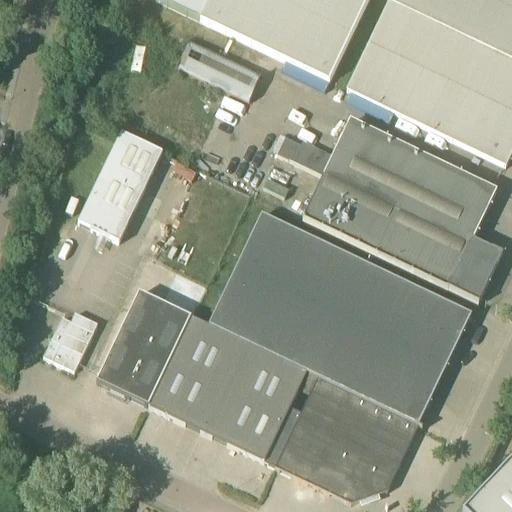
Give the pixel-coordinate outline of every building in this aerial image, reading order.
[(511,0),(148,0),(199,24),(329,87),(370,0),(386,0),(392,2),(347,95),(505,172),(511,157),(511,0)] [(176,72),(248,106),(262,78),(190,43),(176,72)] [(302,225),(447,295),(448,294),(478,309),(478,308),(496,269),(501,259),(491,254),(472,245),(496,196),(350,125),(333,160),(303,145),(301,150),(285,143),(277,160),(323,182),(302,225)] [(77,227),(118,247),(161,157),(121,137),(77,227)] [(318,382),(418,430),(471,320),(261,219),(208,330),(249,349),(318,382)] [(148,412),(191,323),(138,298),(96,387),(148,412)] [(43,363),(44,363),(74,377),(97,329),(75,319),(71,327),(62,323),(43,363)] [(208,330),(208,331),(191,323),(148,412),(206,440),(249,349),(208,330)] [(301,417),(318,382),(249,349),(206,440),(264,467),(273,472),(275,473),(283,455),(301,417)] [(418,430),(318,382),(301,417),(283,455),(275,473),(276,473),(318,493),(329,499),(330,498),(337,496),(343,498),(346,506),(351,509),(351,508),(359,506),(360,506),(362,501),(373,497),(378,499),(386,496),(387,496),(389,491),(386,483),(389,477),(396,474),(397,475),(400,469),(399,469),(396,462),(400,455),(407,453),(410,448),(409,447),(407,440),(410,434),(413,429),(418,431),(418,430)] [(511,511),(511,485),(486,511),(511,511)]
